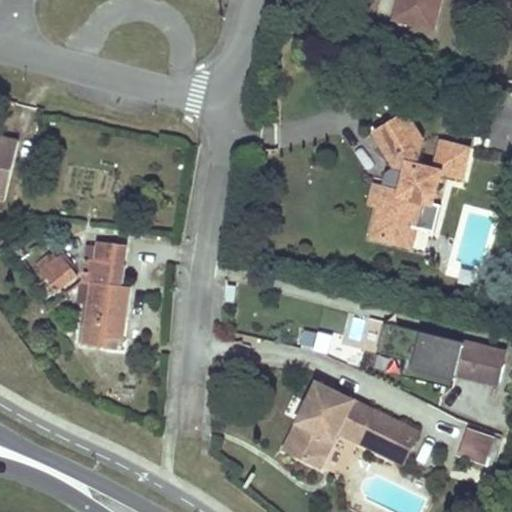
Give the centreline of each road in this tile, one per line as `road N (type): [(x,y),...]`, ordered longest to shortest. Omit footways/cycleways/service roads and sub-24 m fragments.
road 1 (residential): [(186,417),(232,104)]
road 2 (residential): [(232,104),(5,48)]
road 3 (secondary): [(153,511),(0,434)]
